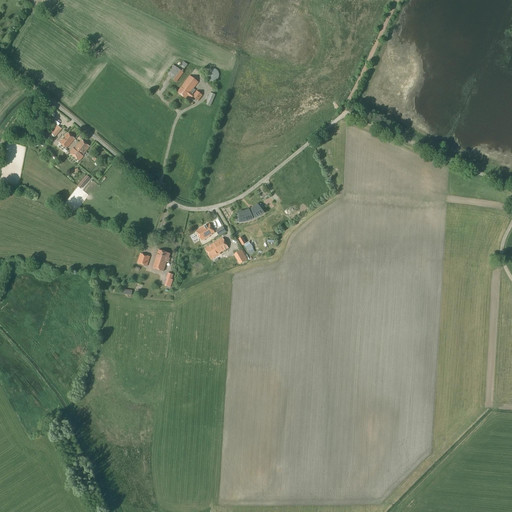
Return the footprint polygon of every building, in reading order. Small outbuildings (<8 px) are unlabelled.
[(178,68),(182,72),(188,65),(183,61),(178,68)] [(166,75),(176,82),(183,73),(173,65),(166,75)] [(206,74),(206,75),(206,76),(206,77),(207,78),(207,79),(208,80),(209,80),(210,81),(211,81),(212,82),(213,82),(214,81),(215,81),(216,81),(216,80),(217,80),(218,79),(218,78),(219,78),(219,77),(219,76),(219,75),(219,74),(219,73),(219,72),(218,72),(218,71),(217,70),(216,69),(215,69),(214,69),(214,68),(213,68),(212,68),(211,68),(210,69),(209,69),(208,70),(208,71),(207,71),(207,72),(206,73),(206,74)] [(193,97),(198,101),(202,95),(197,91),(194,95),(192,94),(196,90),(193,89),(198,82),(190,76),(177,93),(186,99),(188,96),(192,98),(193,97)] [(206,104),(211,106),(215,95),(211,93),(206,104)] [(50,133),(56,137),(62,130),(56,125),(50,133)] [(60,143),(67,149),(75,139),(68,133),(60,143)] [(69,153),(80,161),(83,157),(83,156),(85,154),(84,153),(90,147),(82,140),(74,149),(73,148),(69,153)] [(90,178),(87,175),(77,186),(81,189),(90,178)] [(252,219),(252,217),(255,216),(256,218),(260,216),(263,213),(258,206),(255,208),(252,209),(253,212),(250,213),(249,210),(246,212),(243,212),(239,213),(240,214),(237,214),(237,222),(240,222),(245,221),(248,221),(252,219)] [(209,223),(196,231),(202,241),(215,233),(209,223)] [(254,254),(260,251),(251,234),(245,237),(254,254)] [(213,244),(219,253),(228,248),(223,238),(213,244)] [(219,253),(213,244),(204,249),(211,260),(220,255),(219,253)] [(153,268),(163,272),(167,262),(169,262),(170,258),(169,258),(170,254),(159,250),(153,268)] [(247,260),(241,251),(235,254),(241,264),(247,260)] [(137,263),(147,267),(150,257),(140,254),(137,263)] [(165,286),(171,288),(173,280),(171,280),(173,275),(168,273),(166,278),(167,279),(165,286)]
